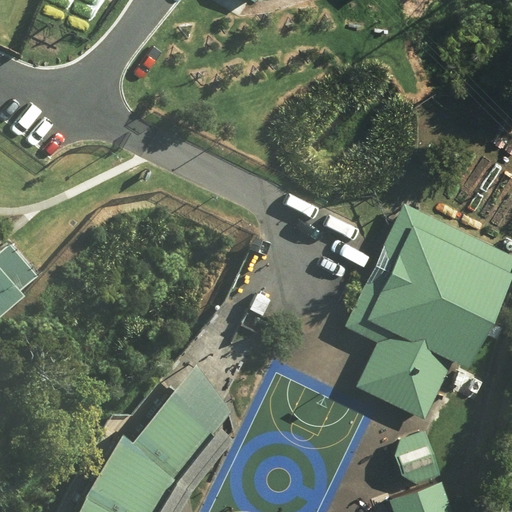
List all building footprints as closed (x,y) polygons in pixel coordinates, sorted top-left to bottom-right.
[(353,377),(423,410),(451,349),(463,355),(508,259),(409,212),(363,306),(382,316),(353,377)] [(0,302),(10,294),(0,283),(0,302)] [(158,511),(180,478),(218,433),(175,382),(133,435),(119,422),(84,486),(72,511),(158,511)] [(399,468),(413,475),(437,467),(423,423),(398,431),(392,445),(399,468)] [(388,491),(395,511),(451,511),(437,473),(388,491)]
